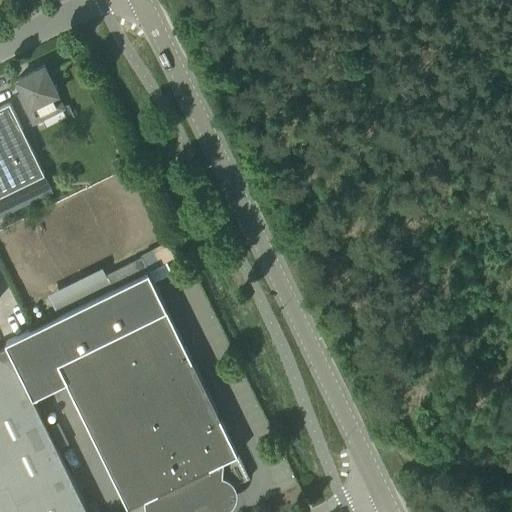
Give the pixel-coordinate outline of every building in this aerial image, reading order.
[(63,108),(56,94),(58,94),(44,65),(16,79),(23,93),(19,95),(33,123),(63,108)] [(9,103),(0,107),(0,195),(44,174),(9,103)] [(112,287),(131,279),(149,270),(142,256),(105,273),(112,287)] [(149,272),(7,341),(33,396),(65,380),(129,511),(178,511),(206,499),(207,500),(209,502),(210,503),(212,505),(214,505),(216,506),(218,506),(220,506),(222,506),(224,505),(226,504),(227,503),(229,502),(230,500),(231,498),(232,496),(232,494),(232,492),(232,490),(231,488),(231,487),(249,478),(166,307),(149,272)] [(87,511),(87,510),(6,345),(0,347),(0,511),(87,511)]
